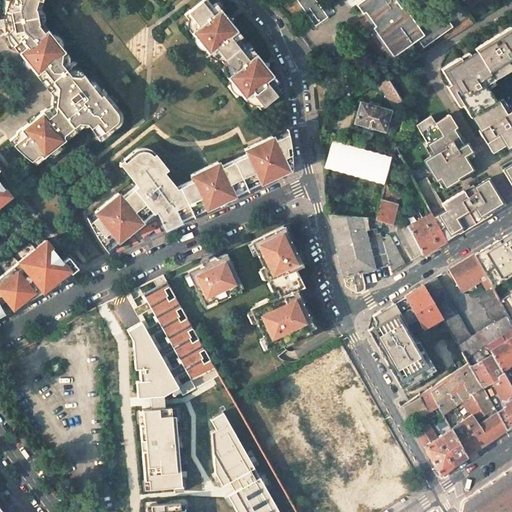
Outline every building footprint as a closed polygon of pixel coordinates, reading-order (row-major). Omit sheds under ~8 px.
[(66,51),(48,29),(44,32),(38,23),(39,22),(36,8),(34,7),(36,0),(40,0),(42,1),(42,0),(5,0),(8,1),(5,13),(9,15),(9,19),(0,20),(0,28),(0,29),(12,26),(13,30),(8,33),(16,44),(14,46),(26,62),(45,86),(71,65),(62,53),(66,51)] [(225,75),(243,98),(248,94),(260,108),(282,91),(276,84),(280,81),(253,46),(249,49),(240,38),(244,35),(217,1),(213,5),(209,0),(203,0),(185,15),(196,28),(191,32),(209,55),(214,51),(230,72),(225,75)] [(393,59),(425,39),(399,0),(364,0),(357,4),(393,59)] [(460,57),(444,66),(451,77),(448,79),(450,83),(456,92),(471,117),(472,115),(480,129),(478,130),(486,143),(490,140),(496,150),(506,144),(508,147),(511,144),(511,109),(510,111),(506,113),(499,100),(496,101),(488,87),(485,82),(492,77),(490,74),(504,65),(509,62),(511,66),(511,65),(511,28),(511,26),(475,48),(477,51),(470,55),(462,60),(460,57)] [(128,117),(104,87),(98,91),(84,73),(80,76),(71,65),(45,86),(52,95),(53,98),(53,102),(50,102),(27,121),(16,129),(16,133),(9,139),(11,142),(19,150),(27,157),(35,163),(88,122),(100,138),(128,117)] [(504,65),(490,74),(492,77),(493,79),(507,71),(504,65)] [(451,77),(444,66),(441,68),(448,79),(451,77)] [(387,75),(377,82),(385,95),(395,89),(387,75)] [(492,77),(485,82),(488,87),(496,83),(493,79),(492,77)] [(450,83),(447,86),(452,94),(456,92),(450,83)] [(502,98),(499,100),(506,113),(510,111),(502,98)] [(360,103),(355,122),(384,130),(389,111),(376,107),(377,104),(369,102),(368,105),(360,103)] [(431,115),(416,124),(433,155),(423,161),(434,181),(438,178),(443,188),(455,180),(454,179),(469,170),(464,161),(472,156),(459,134),(457,136),(453,129),(456,127),(449,114),(435,122),(431,115)] [(234,195),(261,183),(262,184),(293,170),(289,132),(275,139),(273,134),(244,148),(247,152),(220,165),(217,160),(189,173),(191,178),(170,188),(168,185),(171,182),(161,169),(164,166),(152,149),(146,147),(144,146),(139,146),(134,148),(117,162),(135,184),(119,197),(116,192),(91,211),(95,216),(88,221),(92,227),(94,232),(105,250),(116,242),(117,243),(141,224),(140,222),(155,210),(159,215),(166,230),(180,223),(179,221),(206,208),(207,210),(235,197),(234,195)] [(490,140),(486,143),(492,153),(496,150),(490,140)] [(383,158),(333,143),(329,160),(379,175),(383,158)] [(392,157),(391,160),(396,170),(400,156),(395,146),(392,157)] [(386,177),(391,160),(383,158),(379,175),(386,177)] [(386,177),(384,183),(389,192),(396,170),(391,160),(386,177)] [(511,163),(502,170),(511,185),(511,163)] [(0,314),(5,312),(4,310),(24,299),(25,300),(64,279),(79,267),(70,256),(64,261),(48,241),(0,279),(0,207),(13,197),(0,179),(0,172),(1,172),(0,170),(0,314)] [(445,210),(433,217),(446,241),(506,205),(489,178),(475,187),(473,185),(467,188),(469,191),(465,193),(463,190),(441,204),(445,210)] [(376,216),(367,216),(367,218),(369,226),(376,227),(377,230),(380,231),(382,223),(392,226),(392,224),(397,206),(394,200),(389,192),(384,183),(381,199),(376,216)] [(399,187),(389,192),(394,200),(404,195),(399,187)] [(328,214),(343,277),(345,286),(357,293),(359,292),(361,292),(364,289),(364,284),(361,272),(389,265),(382,237),(380,231),(377,230),(376,227),(369,226),(367,218),(367,216),(328,214)] [(431,214),(423,219),(437,246),(446,241),(433,217),(431,214)] [(423,219),(408,226),(423,255),(437,246),(423,219)] [(285,226),(252,241),(270,278),(272,277),(282,298),(270,303),(269,300),(251,309),(271,349),(298,336),(297,335),(316,325),(298,288),(304,285),(296,268),(303,264),(285,226)] [(408,226),(397,232),(404,246),(414,260),(423,255),(408,226)] [(511,316),(511,232),(477,254),(511,317),(511,316)] [(388,234),(382,237),(389,265),(392,274),(405,265),(388,234)] [(474,253),(448,269),(459,289),(484,273),(474,253)] [(209,263),(189,272),(205,305),(217,299),(218,301),(231,295),(230,293),(242,287),(226,254),(217,259),(215,256),(208,260),(209,263)] [(478,296),(493,323),(471,337),(436,277),(423,285),(442,317),(455,340),(462,351),(465,358),(486,345),(500,335),(511,328),(511,323),(492,286),(484,291),(481,287),(469,294),(472,299),(478,296)] [(163,281),(142,292),(146,302),(133,309),(138,316),(151,309),(158,323),(146,330),(150,337),(163,330),(170,343),(157,350),(161,357),(174,350),(181,364),(169,371),(173,378),(186,371),(190,379),(178,387),(171,390),(174,396),(183,395),(218,376),(163,281)] [(374,327),(368,330),(375,342),(401,388),(433,369),(421,348),(417,351),(413,343),(414,343),(404,324),(415,318),(422,328),(442,317),(423,285),(404,296),(405,297),(393,304),(392,303),(391,304),(392,306),(381,313),(380,310),(372,315),(375,320),(374,327)] [(391,304),(380,310),(381,313),(392,306),(391,304)] [(85,362),(101,361),(99,318),(74,319),(74,332),(84,331),(85,362)] [(141,321),(126,329),(132,341),(135,369),(139,369),(139,380),(136,381),(137,398),(164,395),(171,390),(178,387),(173,378),(169,371),(161,357),(157,350),(150,337),(146,330),(141,321)] [(511,328),(500,335),(511,355),(511,328)] [(511,355),(500,335),(486,345),(501,369),(511,362),(511,355)] [(486,345),(465,358),(468,363),(482,387),(492,381),(504,374),(501,369),(486,345)] [(415,473),(340,346),(244,406),(306,511),(378,511),(416,488),(415,473)] [(468,363),(440,381),(455,405),(460,402),(482,387),(468,363)] [(511,387),(504,374),(492,381),(506,406),(511,402),(511,387)] [(440,381),(428,389),(437,407),(441,414),(455,405),(440,381)] [(482,387),(460,402),(469,416),(475,426),(497,412),(482,387)] [(428,389),(418,396),(427,413),(437,407),(428,389)] [(409,401),(400,406),(400,407),(401,407),(410,423),(427,413),(418,396),(409,401)] [(511,402),(506,406),(497,412),(506,429),(511,425),(511,402)] [(159,408),(142,409),(143,424),(139,424),(141,440),(144,440),(145,450),(142,450),(145,489),(172,487),(173,491),(182,490),(175,415),(171,415),(159,416),(159,408)] [(223,412),(209,419),(215,429),(211,432),(214,472),(221,485),(236,478),(241,487),(227,495),(236,511),(279,511),(259,477),(255,479),(250,469),(254,467),(223,412)] [(497,412),(475,426),(485,443),(506,429),(497,412)] [(469,416),(450,429),(466,456),(485,443),(475,426),(469,416)] [(429,426),(416,434),(423,447),(436,438),(429,426)] [(436,438),(423,447),(439,474),(466,456),(450,429),(436,438)] [(511,511),(511,466),(462,500),(460,510),(460,511),(511,511)] [(180,502),(150,504),(151,511),(184,511),(184,509),(180,510),(180,502)]
